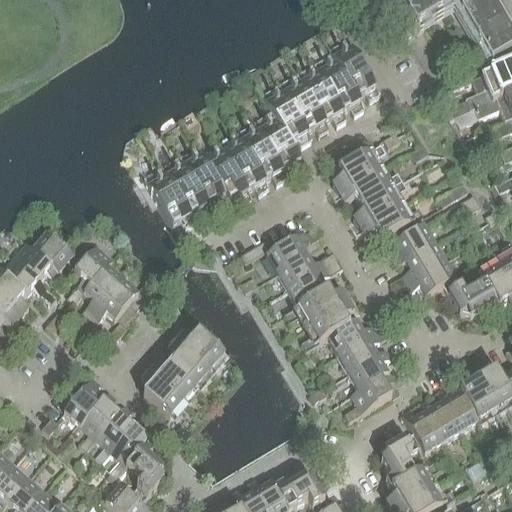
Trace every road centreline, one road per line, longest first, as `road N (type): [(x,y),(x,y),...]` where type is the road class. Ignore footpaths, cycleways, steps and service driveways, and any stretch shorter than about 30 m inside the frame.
road 1 (residential): [(306,190),(364,292),(382,295),(424,355),(511,331)]
road 2 (residential): [(105,381),(165,441),(185,498),(176,511)]
road 3 (residential): [(306,190),(315,155),(419,92)]
road 4 (residential): [(194,255),(306,190)]
road 5 (residential): [(0,384),(26,401),(54,369),(79,365),(105,381)]
